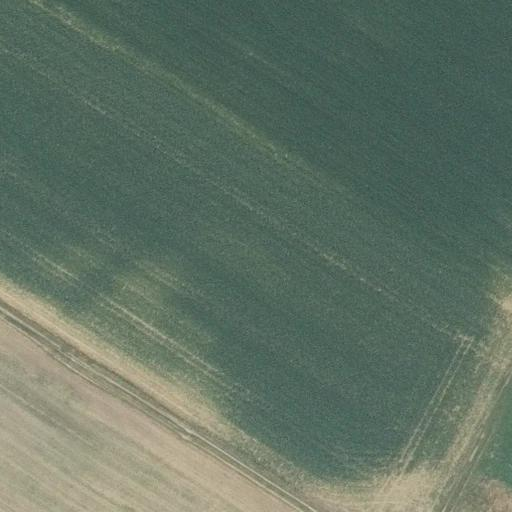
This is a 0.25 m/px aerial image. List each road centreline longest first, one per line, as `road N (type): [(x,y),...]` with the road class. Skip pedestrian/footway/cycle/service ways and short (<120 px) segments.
road 1 (track): [(0,313),(308,511)]
road 2 (track): [(511,382),(447,511)]
